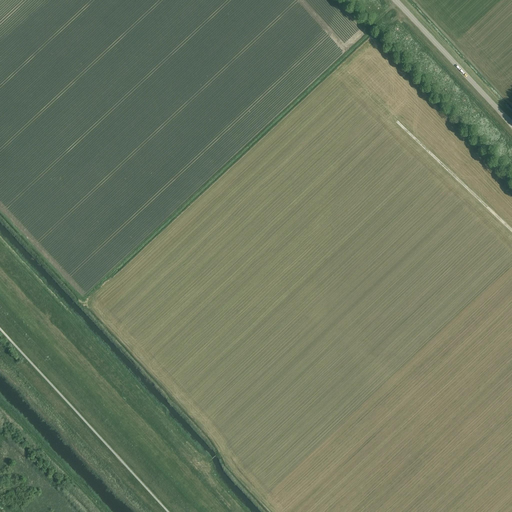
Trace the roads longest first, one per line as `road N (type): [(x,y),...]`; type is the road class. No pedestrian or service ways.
road 1 (tertiary): [(511,123),(395,0)]
road 2 (track): [(398,122),(511,230)]
